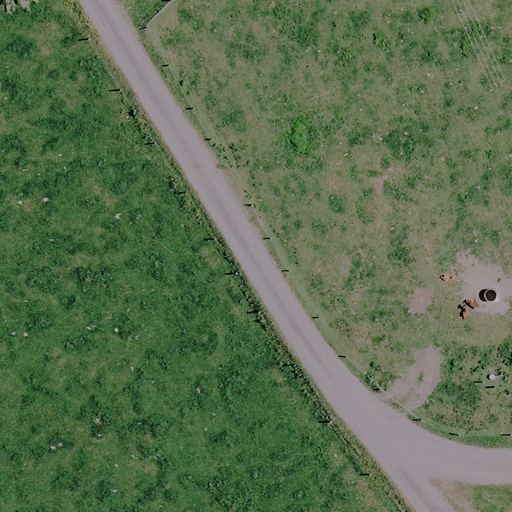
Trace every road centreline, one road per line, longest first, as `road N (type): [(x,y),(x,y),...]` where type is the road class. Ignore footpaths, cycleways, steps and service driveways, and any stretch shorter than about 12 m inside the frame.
road 1 (track): [(437,511),(357,417),(85,0)]
road 2 (track): [(357,417),(427,453),(511,461)]
